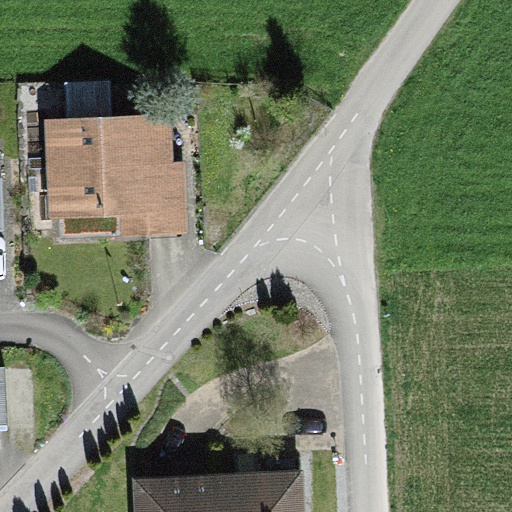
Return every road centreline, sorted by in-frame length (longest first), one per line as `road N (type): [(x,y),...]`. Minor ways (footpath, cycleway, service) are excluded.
road 1 (residential): [(342,148),(365,511)]
road 2 (residential): [(132,395),(342,148)]
road 3 (residential): [(342,148),(449,0)]
road 4 (residential): [(19,511),(132,395)]
road 5 (residential): [(132,395),(31,328),(0,329)]
